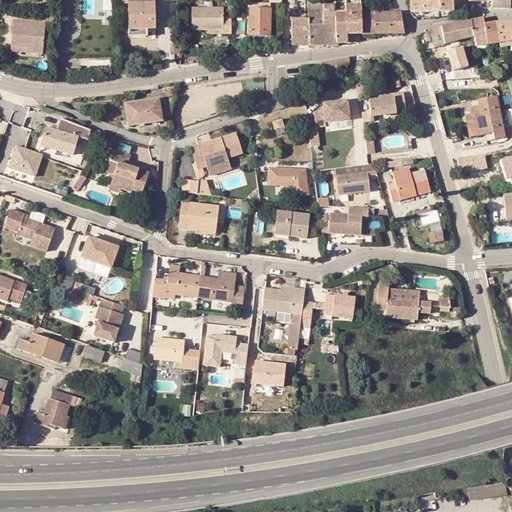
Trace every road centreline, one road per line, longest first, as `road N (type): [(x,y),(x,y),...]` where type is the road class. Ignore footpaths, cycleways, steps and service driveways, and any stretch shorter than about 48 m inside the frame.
road 1 (trunk): [(98,494),(299,473),(511,426)]
road 2 (trunk): [(511,401),(374,435),(117,470)]
road 3 (residential): [(158,246),(320,270),(371,251),(469,267)]
road 4 (tertiary): [(26,90),(72,91),(276,59)]
road 5 (tertiary): [(407,50),(467,258)]
road 6 (tertiary): [(469,267),(511,432)]
road 7 (residential): [(0,184),(158,246)]
road 8 (residential): [(164,142),(276,101),(276,59)]
road 9 (residential): [(26,90),(113,130),(164,142)]
road 10 (tertiary): [(276,59),(407,50)]
